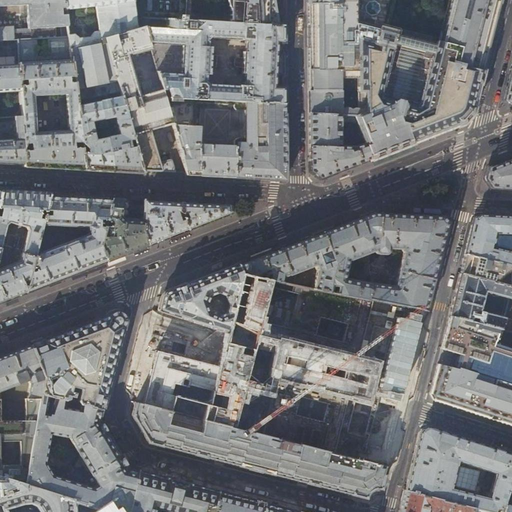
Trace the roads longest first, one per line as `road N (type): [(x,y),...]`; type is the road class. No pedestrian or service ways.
road 1 (residential): [(138,283),(144,301),(114,416),(137,454),(359,511)]
road 2 (residential): [(0,177),(297,192)]
road 3 (residential): [(411,410),(464,202)]
road 4 (secondary): [(138,283),(323,211)]
road 5 (residential): [(296,0),(297,192)]
road 6 (secondary): [(323,211),(476,150)]
road 7 (residential): [(476,150),(511,5)]
road 8 (secondary): [(0,336),(138,283)]
